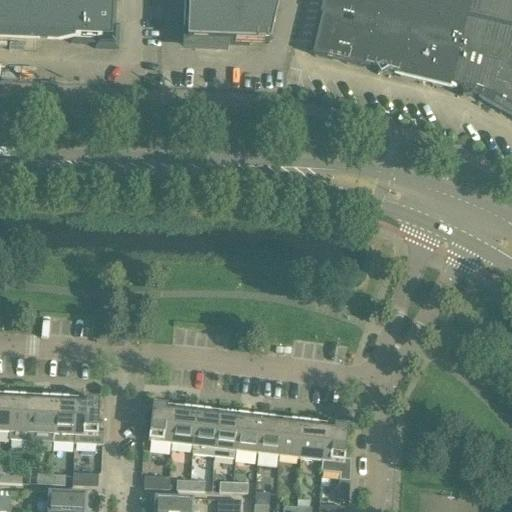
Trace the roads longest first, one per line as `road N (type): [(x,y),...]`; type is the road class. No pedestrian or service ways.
road 1 (tertiary): [(442,188),(385,172),(263,160),(0,153)]
road 2 (tertiary): [(0,173),(283,185),(432,220)]
road 3 (unknown): [(178,0),(185,73),(294,82),(312,0)]
road 4 (residential): [(379,383),(118,354)]
road 5 (unknown): [(511,145),(437,113),(294,82)]
road 6 (unknown): [(142,0),(135,34),(121,42),(0,36)]
road 7 (residential): [(130,511),(113,461),(118,354)]
road 8 (residential): [(390,361),(412,343),(473,239)]
road 9 (residential): [(432,220),(389,334),(390,361)]
road 10 (residential): [(374,511),(379,383)]
